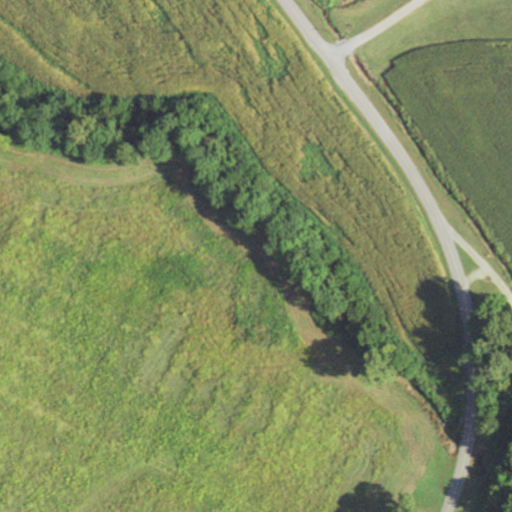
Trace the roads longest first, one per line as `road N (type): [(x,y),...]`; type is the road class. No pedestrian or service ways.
road 1 (secondary): [(448,511),(473,416),(474,362),(456,265),(407,161),(289,0)]
road 2 (residential): [(428,199),(511,296)]
